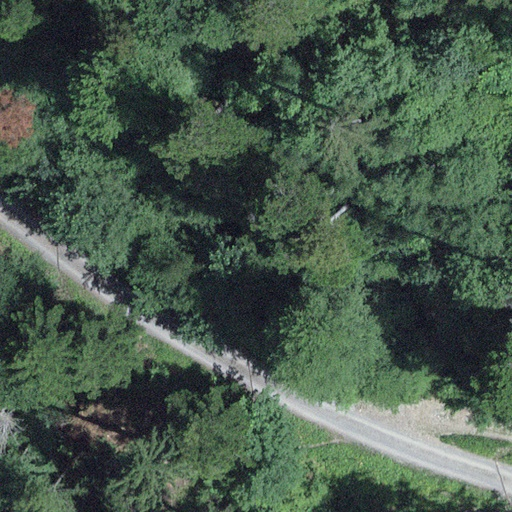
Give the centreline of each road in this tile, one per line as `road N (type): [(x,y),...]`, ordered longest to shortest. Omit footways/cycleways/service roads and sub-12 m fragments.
road 1 (track): [(0,211),(112,291),(370,440)]
road 2 (track): [(511,432),(413,418),(370,440)]
road 3 (track): [(370,440),(511,479)]
